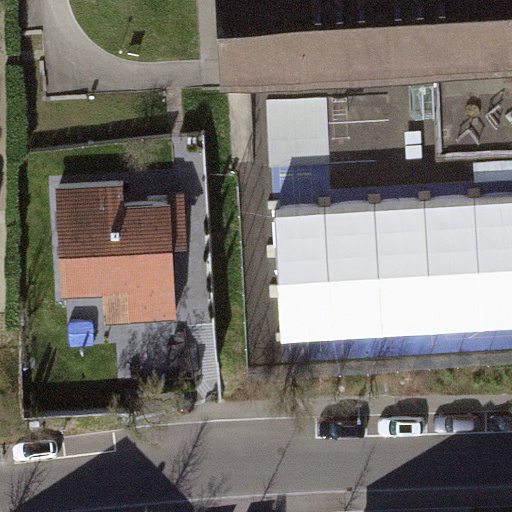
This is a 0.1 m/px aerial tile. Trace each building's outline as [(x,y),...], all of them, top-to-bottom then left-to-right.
[(511,0),(224,0),(227,57),(511,42),(511,0)] [(444,157),(441,84),(273,92),(277,164),(444,157)] [(123,181),(63,185),(69,288),(128,284),(130,316),(177,313),(170,199),(125,202),(123,181)] [(511,183),(508,183),(503,217),(511,218),(511,183)] [(454,338),(511,333),(511,261),(449,266),(454,338)]
